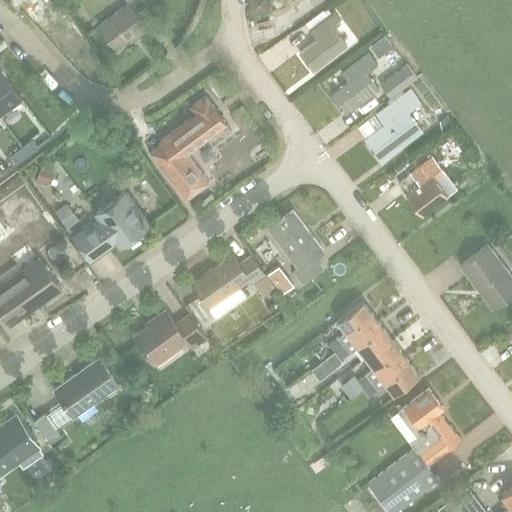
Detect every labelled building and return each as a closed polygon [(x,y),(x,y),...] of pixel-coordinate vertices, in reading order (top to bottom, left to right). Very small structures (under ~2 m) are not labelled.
[(126,0),(128,2),(98,24),(115,47),(134,33),(136,36),(148,28),(136,12),(146,4),(142,0),(126,0)] [(265,0),(249,0),(250,9),(265,8),(265,0)] [(316,38),(299,51),(313,71),(347,45),(333,27),(339,22),(332,11),(309,29),(316,38)] [(383,35),(370,45),(378,55),(391,45),(383,35)] [(348,80),(330,93),(345,112),(378,87),(366,71),(376,64),(367,51),(341,71),(348,80)] [(381,85),(389,96),(416,76),(408,65),(381,85)] [(0,68),(0,114),(22,98),(15,89),(0,68)] [(384,124),(364,138),(381,160),(421,129),(407,111),(420,101),(410,88),(376,113),(384,124)] [(150,151),(175,185),(185,197),(207,180),(186,152),(207,137),(212,144),(231,130),(225,123),(226,123),(205,94),(190,105),(196,113),(159,140),(161,142),(150,151)] [(445,114),(439,118),(441,130),(451,123),(445,114)] [(32,139),(22,146),(27,153),(37,145),(32,139)] [(22,146),(13,153),(18,160),(27,153),(22,146)] [(406,191),(405,192),(421,213),(447,194),(435,177),(439,174),(432,165),(436,163),(431,157),(428,160),(427,159),(398,181),(406,191)] [(41,167),(38,177),(50,182),(54,172),(41,167)] [(99,217),(73,236),(90,259),(116,240),(119,244),(148,224),(125,191),(95,212),(99,217)] [(64,205),(56,211),(67,226),(75,220),(64,205)] [(298,268),(293,271),(301,281),(321,266),(313,256),(323,249),(292,209),(268,228),(298,268)] [(511,276),(487,243),(460,264),(492,307),(511,292),(511,276)] [(232,253),(191,281),(209,306),(215,316),(244,295),(238,286),(249,278),(252,283),(254,282),(264,275),(250,254),(239,262),(232,253)] [(59,287),(38,258),(0,285),(0,308),(8,319),(37,298),(39,302),(59,287)] [(264,275),(254,282),(262,294),(273,285),(265,274),(264,275)] [(196,292),(186,297),(194,315),(204,310),(196,292)] [(335,351),(376,319),(362,300),(337,319),(345,330),(329,343),(335,351)] [(153,321),(134,335),(153,362),(185,339),(192,349),(206,339),(188,315),(175,324),(165,309),(152,319),(153,321)] [(365,356),(390,337),(376,319),(335,351),(341,358),(357,346),(365,356)] [(362,386),(403,355),(390,337),(365,356),(373,366),(356,379),(362,386)] [(333,351),(324,358),(328,364),(335,365),(341,360),(333,351)] [(100,355),(53,388),(72,416),(119,383),(100,355)] [(418,374),(403,355),(362,386),(368,395),(385,382),(393,393),(418,374)] [(355,377),(342,386),(350,396),(362,386),(356,379),(355,377)] [(418,437),(411,442),(414,446),(367,482),(390,511),(393,511),(439,477),(428,463),(447,449),(461,439),(439,411),(443,407),(428,387),(398,410),(418,437)] [(44,410),(33,418),(47,439),(59,431),(44,410)] [(0,473),(21,460),(23,464),(27,465),(31,465),(39,459),(40,456),(40,452),(37,448),(39,447),(15,414),(0,424),(0,473)] [(440,511),(511,511),(511,484),(502,492),(511,504),(500,511),(487,511),(468,486),(438,508),(440,511)]
